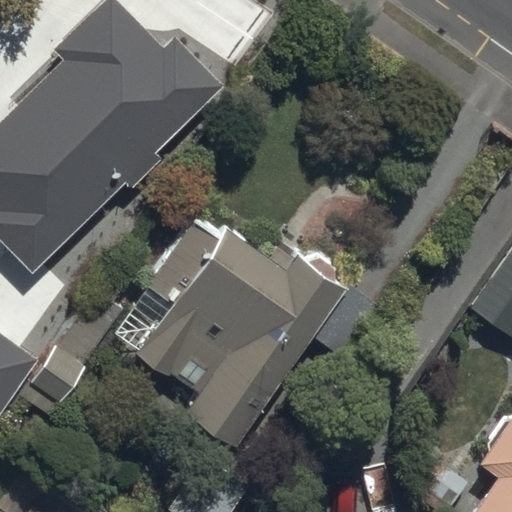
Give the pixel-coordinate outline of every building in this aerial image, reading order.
[(163,32),(129,0),(89,0),(56,33),(65,42),(0,107),(0,228),(34,261),(121,169),(130,177),(160,145),(155,140),(224,68),(174,20),(163,32)] [(270,243),(223,210),(218,216),(196,200),(146,268),(170,285),(134,336),(196,380),(187,393),(236,428),(311,323),(354,354),(391,304),(294,235),(288,243),(276,234),(270,243)] [(511,241),(471,299),(511,327),(511,241)] [(119,277),(107,268),(18,385),(46,406),(122,297),(111,289),(119,277)] [(0,396),(35,350),(0,324),(0,396)] [(511,511),(511,398),(480,445),(498,457),(468,499),(487,511),(511,511)] [(202,451),(169,497),(190,511),(224,511),(246,481),(202,451)]
